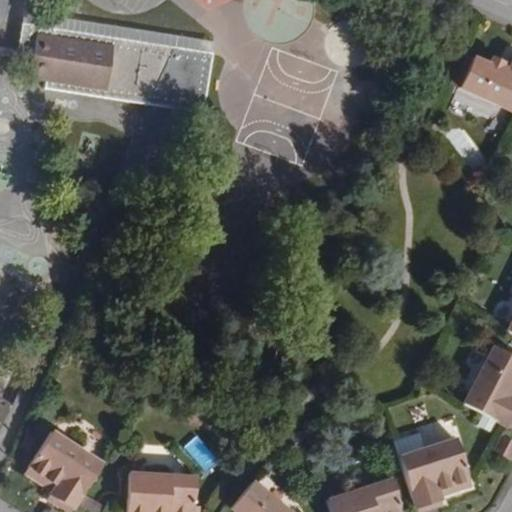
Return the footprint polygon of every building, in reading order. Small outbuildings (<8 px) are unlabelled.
[(190,54),(47,32),(47,40),(31,37),(29,54),(27,64),(25,83),(40,85),(38,92),(144,108),(151,89),(171,97),(190,54)] [(0,60),(27,64),(29,54),(0,49),(0,60)] [(511,57),(508,67),(505,73),(498,70),(500,64),(489,59),(486,66),(469,58),(456,89),(511,113),(511,57)] [(508,67),(500,64),(498,70),(505,73),(508,67)] [(151,89),(144,108),(164,111),(171,97),(151,89)] [(443,120),(437,116),(431,126),(436,133),(443,120)] [(454,158),(474,161),(476,144),(456,141),(454,158)] [(511,314),(503,331),(511,335),(511,314)] [(511,377),(511,357),(490,346),(460,404),(506,428),(511,417),(511,400),(510,399),(504,396),(507,389),(511,391),(511,377),(511,378),(511,377)] [(67,511),(99,464),(48,431),(25,467),(53,485),(48,493),(44,499),(64,511),(67,511)] [(422,449),(417,433),(390,442),(413,511),(416,511),(440,504),(438,498),(435,489),(466,479),(453,439),(422,449)] [(511,449),(511,441),(500,436),(496,443),(492,452),(507,459),(511,449)] [(25,467),(20,475),(48,493),(53,485),(25,467)] [(189,511),(192,477),(125,473),(122,511),(189,511)] [(398,511),(388,479),(323,500),(327,511),(398,511)] [(438,498),(469,488),(466,479),(435,489),(438,498)] [(286,511),(248,482),(228,508),(233,511),(286,511)]
